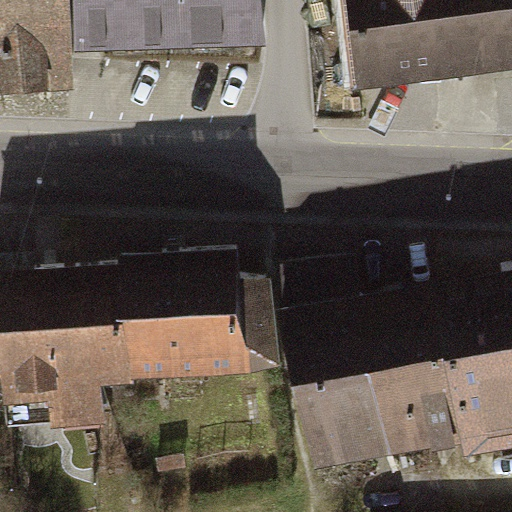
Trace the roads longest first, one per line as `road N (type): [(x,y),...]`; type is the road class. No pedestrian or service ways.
road 1 (secondary): [(0,167),(278,178)]
road 2 (secondary): [(278,178),(511,187)]
road 3 (residential): [(285,0),(278,178)]
